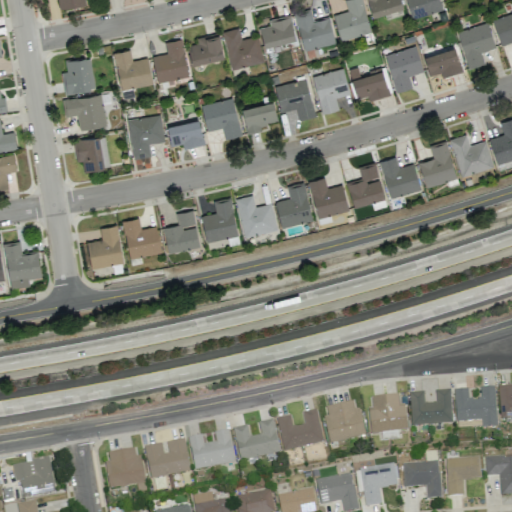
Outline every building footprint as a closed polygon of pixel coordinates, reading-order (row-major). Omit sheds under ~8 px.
[(56,0),(58,8),(84,6),(83,0),(56,0)] [(332,15),(340,41),(371,31),(361,0),(343,0),(347,10),(332,15)] [(400,0),(366,0),(370,16),(402,10),(400,0)] [(405,0),(410,18),(441,10),(438,0),(405,0)] [(303,51),(334,43),(328,17),(313,21),(310,8),(293,12),(303,51)] [(264,47),(295,39),(289,14),(268,19),(270,25),(258,28),(264,47)] [(511,41),(511,29),(508,14),(492,19),(499,45),(511,41)] [(467,68),(484,63),(480,51),(494,48),(487,22),(457,31),(467,68)] [(231,70),(263,62),(256,35),(241,39),(238,27),(221,31),(231,70)] [(186,45),(192,65),(223,57),(217,32),(196,38),(197,43),(186,45)] [(188,76),(181,38),(164,42),(166,53),(151,56),(156,82),(188,76)] [(423,71),(415,46),(384,55),(395,92),(411,88),(408,76),(423,71)] [(441,76),(461,72),(455,48),(423,55),(428,76),(440,73),(441,76)] [(119,90),(152,85),(147,57),(131,60),(129,49),(113,52),(119,90)] [(64,61),(66,71),(60,72),(65,94),(95,88),(88,57),(64,61)] [(383,69),(359,76),(356,67),(347,69),(356,98),(367,95),(368,101),(390,94),(383,69)] [(349,94),(342,68),(311,76),(321,115),(338,110),(335,97),(349,94)] [(314,117),(305,79),(273,86),(279,112),(295,109),(298,120),(314,117)] [(64,117),(76,115),(79,130),(105,126),(100,94),(61,100),(64,117)] [(200,104),(206,131),(222,128),(224,139),(240,136),(232,98),(200,104)] [(277,121),(272,101),(241,108),(246,134),(261,130),(260,125),(277,121)] [(132,159),(150,157),(148,144),(163,141),(160,114),(126,119),(132,159)] [(170,146),(181,144),(183,149),(203,144),(198,119),(165,126),(170,146)] [(511,161),(511,120),(500,120),(500,136),(491,136),(492,161),(511,161)] [(0,151),(15,149),(13,132),(1,133),(0,126),(0,151)] [(485,141),(468,145),(465,134),(449,138),(459,176),(492,167),(485,141)] [(83,171),(109,166),(104,135),(73,140),(76,161),(82,161),(83,171)] [(417,162),(425,187),(456,177),(444,140),(428,145),(432,157),(417,162)] [(15,171),(13,155),(0,156),(0,189),(7,189),(4,173),(15,171)] [(413,163),(397,167),(395,157),(379,161),(388,197),(420,189),(413,163)] [(378,178),(374,162),(357,166),(361,179),(346,183),(352,207),(383,199),(378,178)] [(307,181),(316,218),(348,210),(342,184),(326,188),(323,177),(307,181)] [(311,220),(303,182),(286,186),(289,198),(274,201),(280,227),(311,220)] [(271,203),(254,206),(252,194),(235,198),(243,237),(276,231),(271,203)] [(205,241),(236,235),(229,197),(212,201),(215,212),(200,215),(205,241)] [(161,227),(165,252),(198,247),(195,225),(194,225),(192,210),(175,212),(177,224),(161,227)] [(160,253),(155,226),(139,228),(138,217),(122,220),(128,258),(160,253)] [(122,262),(115,224),(98,227),(100,239),(85,242),(90,268),(122,262)] [(37,251),(20,253),(19,241),(3,242),(8,288),(29,286),(28,278),(40,277),(37,251)] [(511,419),(511,386),(498,386),(499,419),(511,419)] [(495,427),(494,387),(480,387),(480,399),(468,399),(467,389),(453,389),(454,422),(480,421),(480,428),(495,427)] [(450,390),(435,390),(435,403),(424,404),(423,392),(409,393),(410,426),(451,424),(450,390)] [(370,397),(371,407),(367,408),(370,434),(406,430),(403,404),(399,404),(398,394),(370,397)] [(325,407),(327,416),(322,416),(328,443),(364,436),(358,408),(353,409),(352,401),(325,407)] [(276,418),(281,450),(322,443),(316,410),(301,412),(303,424),(292,426),(290,416),(276,418)] [(278,453),(272,420),(257,422),(260,434),(248,436),(246,425),(232,428),(238,460),(278,453)] [(193,470),(233,463),(227,430),(213,432),(215,442),(202,444),(201,435),(187,437),(193,470)] [(188,471),(183,439),(163,442),(163,443),(144,446),(148,478),(188,471)] [(107,452),(108,461),(104,462),(108,489),(135,485),(136,492),(145,491),(140,455),(134,456),(133,449),(107,452)] [(511,456),(484,457),(484,476),(498,475),(499,495),(511,494),(511,456)] [(446,496),(463,495),(462,480),(479,479),(478,457),(444,458),(446,496)] [(53,493),(49,459),(12,463),(14,482),(20,482),(22,497),(53,493)] [(439,498),(438,461),(402,463),(403,487),(425,486),(425,499),(439,498)] [(364,506),(380,504),(378,487),(397,485),(393,463),(359,468),(364,506)] [(319,504),(340,500),(342,511),(343,511),(357,510),(350,472),(314,479),(319,504)] [(276,494),(279,511),(315,511),(311,488),(276,494)] [(272,511),(269,490),(234,495),(236,511),(272,511)] [(231,511),(229,498),(212,501),(210,492),(191,495),(194,511),(231,511)] [(57,511),(49,511),(36,511),(35,500),(16,503),(17,511),(57,511)]
